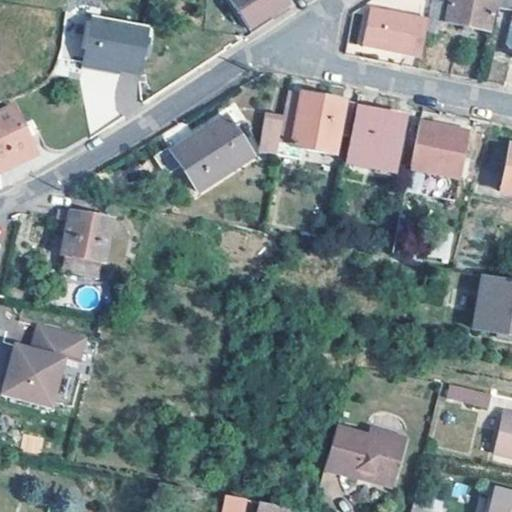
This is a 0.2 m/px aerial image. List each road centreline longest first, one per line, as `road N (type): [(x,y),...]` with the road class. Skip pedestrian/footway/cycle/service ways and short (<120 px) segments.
road 1 (residential): [(274,54),(38,198),(0,210)]
road 2 (residential): [(511,105),(274,54)]
